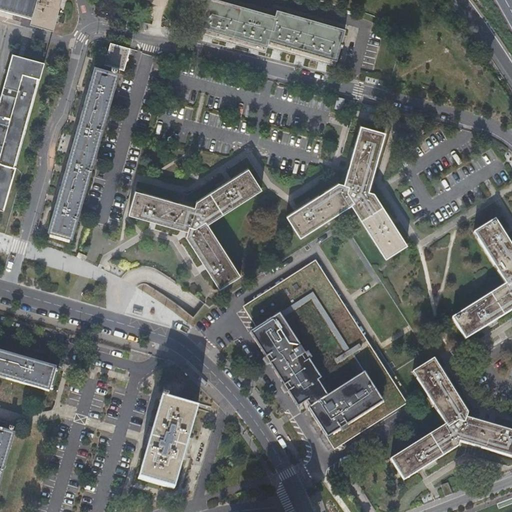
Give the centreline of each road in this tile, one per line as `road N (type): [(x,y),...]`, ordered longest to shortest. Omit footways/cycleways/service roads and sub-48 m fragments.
road 1 (residential): [(94,32),(172,43),(474,120),(511,140)]
road 2 (residential): [(299,499),(255,422),(182,344),(9,291)]
road 3 (residential): [(9,291),(81,46),(94,32)]
